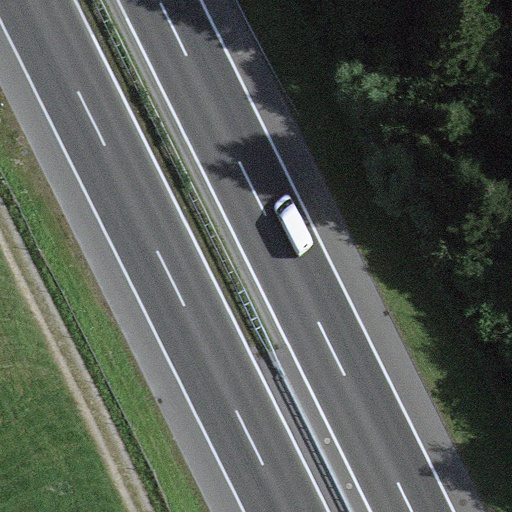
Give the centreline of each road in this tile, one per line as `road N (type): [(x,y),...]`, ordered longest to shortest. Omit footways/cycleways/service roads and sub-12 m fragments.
road 1 (motorway): [(24,0),(279,511)]
road 2 (motorway): [(416,511),(161,0)]
road 3 (track): [(0,224),(135,511)]
